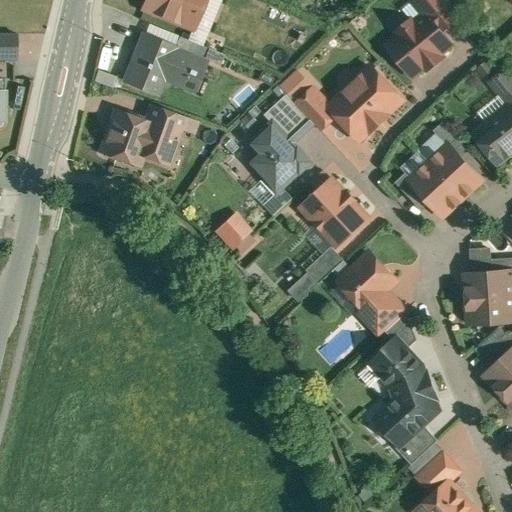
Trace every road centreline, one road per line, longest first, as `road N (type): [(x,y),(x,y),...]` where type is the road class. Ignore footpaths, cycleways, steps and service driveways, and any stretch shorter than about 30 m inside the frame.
road 1 (residential): [(437,258),(427,295),(511,511)]
road 2 (unclassified): [(36,180),(72,0)]
road 3 (unclassified): [(0,335),(36,180)]
